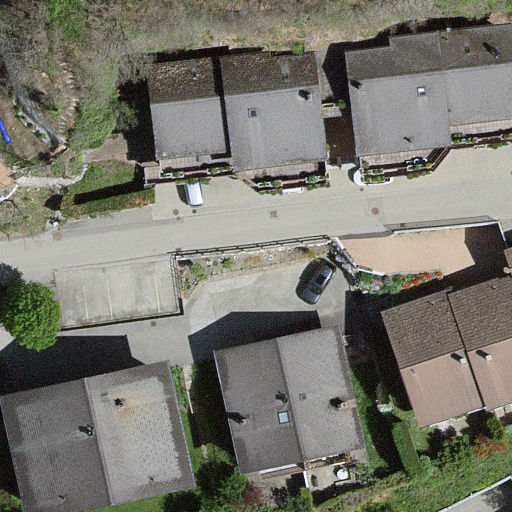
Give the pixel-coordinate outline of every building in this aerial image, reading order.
[(511,121),(501,43),(340,65),(354,163),(511,140),(511,121)] [(300,62),(150,79),(162,185),(312,168),(300,62)] [(511,283),(384,326),(423,441),(511,410),(511,283)] [(358,455),(333,342),(212,370),(238,482),(358,455)] [(164,371),(3,413),(29,511),(117,511),(196,492),(164,371)]
